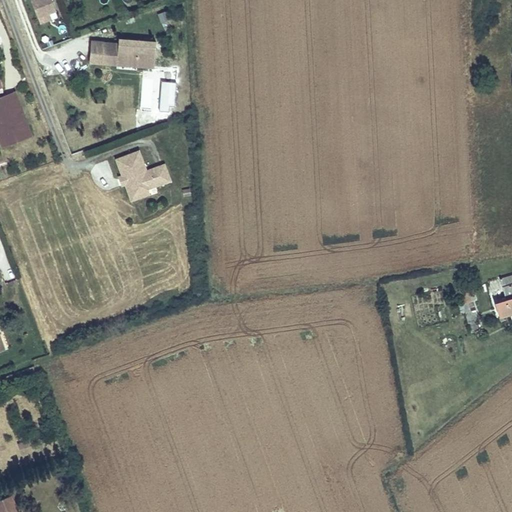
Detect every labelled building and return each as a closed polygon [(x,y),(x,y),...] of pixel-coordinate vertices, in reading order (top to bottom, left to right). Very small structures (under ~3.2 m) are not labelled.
[(32,0),(39,18),(51,14),(57,11),(53,0),(32,0)] [(51,14),(39,18),(41,25),(53,20),(51,14)] [(154,68),(156,43),(119,40),(118,43),(118,48),(103,47),(102,58),(102,63),(117,65),(117,62),(137,64),(137,66),(154,68)] [(102,58),(103,47),(104,42),(91,41),(90,57),(102,58)] [(13,90),(0,95),(0,142),(2,147),(31,136),(13,90)] [(170,182),(164,167),(146,173),(139,153),(121,159),(136,200),(148,195),(146,191),(170,182)] [(136,200),(121,159),(116,161),(122,177),(118,179),(122,187),(125,185),(131,202),(136,200)] [(505,300),(495,303),(499,317),(511,313),(511,275),(499,280),(505,300)] [(468,299),(461,300),(469,331),(480,329),(479,325),(480,325),(476,309),(471,310),(468,299)] [(28,441),(19,444),(23,454),(32,450),(28,441)] [(19,511),(12,495),(0,499),(0,511),(19,511)]
